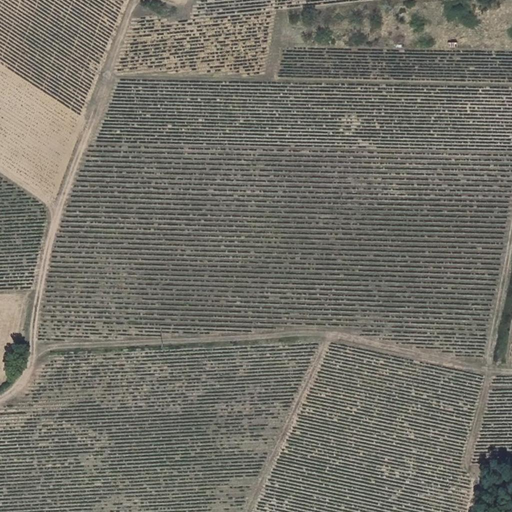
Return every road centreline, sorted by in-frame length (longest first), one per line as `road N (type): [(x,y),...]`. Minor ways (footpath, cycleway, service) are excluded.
road 1 (track): [(29,352),(304,333),(511,370)]
road 2 (track): [(0,396),(26,370),(57,207),(136,0)]
